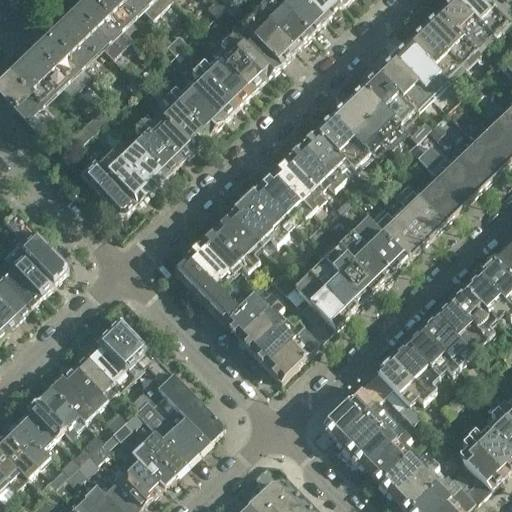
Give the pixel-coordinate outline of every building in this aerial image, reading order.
[(122,33),(155,0),(94,0),(95,3),(93,3),(122,33)] [(327,28),(300,0),(278,0),(275,4),(312,43),(321,34),(327,28)] [(343,12),(331,0),(300,0),(327,28),(334,21),(343,12)] [(355,0),(331,0),(343,12),(355,0)] [(511,30),(481,0),(459,0),(456,3),(493,42),(496,45),(511,30)] [(366,1),(361,6),(367,11),(372,6),(366,1)] [(81,72),(122,33),(93,3),(93,5),(89,5),(83,11),(84,14),(78,19),(76,17),(75,18),(72,22),(69,25),(68,26),(69,28),(64,33),(61,33),(55,38),(55,42),(52,42),(81,72)] [(493,42),(456,3),(440,18),(478,57),(493,42)] [(227,10),(222,4),(216,9),(221,15),(227,10)] [(312,43),(275,4),(259,19),(297,57),(303,51),(312,43)] [(221,15),(216,9),(210,15),(216,21),(221,15)] [(478,57),(440,18),(425,33),(462,72),(478,57)] [(297,57),(259,19),(244,34),(251,41),(281,73),(297,57)] [(462,72),(425,33),(410,48),(447,87),(462,72)] [(281,73),(251,41),(242,49),(233,39),(227,45),(267,87),(281,73)] [(41,111),(41,110),(81,72),(52,42),(53,44),(52,44),(49,44),(43,50),(43,53),(38,58),(36,56),(35,57),(32,61),(28,64),(27,65),(29,67),(24,72),(20,71),(14,77),(15,81),(13,82),(41,111)] [(187,48),(181,43),(176,48),(181,54),(187,48)] [(267,87),(227,45),(221,51),(230,61),(222,69),(252,100),(267,87)] [(181,54),(176,48),(170,54),(175,60),(181,54)] [(447,87),(410,48),(394,63),(432,102),(447,87)] [(511,60),(503,69),(511,77),(511,60)] [(432,102),(394,63),(379,78),(416,117),(432,102)] [(252,100),(222,69),(214,77),(204,67),(198,73),(238,114),(252,100)] [(238,114),(198,73),(192,79),(201,89),(193,97),(224,128),(238,114)] [(416,117),(379,78),(363,93),(401,132),(416,117)] [(41,111),(13,82),(12,83),(10,81),(2,89),(3,91),(0,94),(0,96),(15,113),(19,116),(37,135),(39,137),(53,123),(41,110),(41,111)] [(147,87),(141,82),(135,87),(141,93),(147,87)] [(141,93),(135,87),(130,93),(135,98),(141,93)] [(401,132),(363,93),(348,108),(385,147),(401,132)] [(224,128),(193,97),(185,105),(175,95),(169,101),(209,142),(213,139),(224,128)] [(209,142),(169,101),(163,107),(173,117),(164,125),(195,156),(209,142)] [(385,147),(348,108),(333,123),(370,162),(385,147)] [(511,114),(496,130),(511,146),(511,114)] [(443,135),(454,125),(447,117),(436,128),(443,135)] [(106,126),(101,120),(95,126),(100,132),(106,126)] [(195,156),(164,125),(156,133),(147,123),(141,129),(181,170),(182,169),(195,156)] [(370,162),(333,123),(317,138),(346,168),(355,176),(370,162)] [(81,151),(94,138),(100,132),(95,126),(75,145),(81,151)] [(181,170),(141,129),(135,135),(144,145),(136,153),(166,184),(181,170)] [(511,166),(511,146),(496,130),(477,148),(503,175),(511,166)] [(346,168),(317,138),(303,152),(341,191),(347,185),(338,176),(346,168)] [(401,162),(416,147),(409,140),(394,155),(401,162)] [(432,148),(419,160),(440,181),(453,169),(432,148)] [(503,175),(477,148),(458,166),(484,193),(503,175)] [(166,184),(136,153),(127,161),(118,151),(112,157),(152,198),(153,197),(166,184)] [(341,191),(303,152),(288,165),(318,196),(326,188),(335,197),(341,191)] [(152,198),(112,157),(106,163),(115,172),(107,180),(138,212),(152,198)] [(318,196),(288,165),(274,179),(312,218),(318,213),(309,204),(318,196)] [(484,193),(458,166),(439,184),(465,211),(484,193)] [(138,212),(107,180),(99,172),(84,185),(120,222),(127,223),(127,222),(138,212)] [(312,218),(274,179),(260,193),(289,224),(297,215),(306,224),(312,218)] [(465,211),(439,184),(420,203),(446,229),(465,211)] [(289,224),(260,193),(245,207),(283,246),(289,240),(281,232),(289,224)] [(341,220),(353,208),(346,201),(334,213),(335,214),(341,220)] [(446,229),(420,203),(402,221),(427,248),(446,229)] [(283,246),(245,207),(231,221),(260,251),(268,243),(277,252),(283,246)] [(346,230),(361,216),(353,208),(341,220),(338,223),(346,230)] [(327,234),(338,223),(341,220),(335,214),(321,228),(327,234)] [(0,234),(4,239),(22,258),(28,252),(40,241),(30,232),(28,229),(26,227),(15,216),(4,227),(0,230),(0,234)] [(260,251),(231,221),(216,235),(254,274),(260,268),(252,259),(260,251)] [(427,248),(402,221),(383,239),(400,257),(409,266),(427,248)] [(334,242),(346,230),(338,223),(327,234),(334,242)] [(400,257),(383,239),(371,227),(356,241),(394,280),(409,266),(400,257)] [(254,274),(216,235),(202,249),(231,279),(240,271),(248,280),(254,274)] [(69,271),(40,241),(28,252),(22,258),(27,263),(55,292),(58,289),(68,279),(69,279),(69,271)] [(394,280),(356,241),(342,256),(379,294),(394,280)] [(231,279),(202,249),(188,263),(226,302),(232,296),(223,287),(231,279)] [(511,249),(496,265),(511,281),(511,249)] [(379,294),(342,256),(328,269),(365,308),(379,294)] [(55,292),(27,263),(18,272),(15,269),(12,272),(43,303),(44,302),(55,292)] [(241,318),(226,302),(188,263),(176,274),(176,281),(217,323),(226,332),(241,318)] [(511,281),(496,265),(480,280),(511,313),(511,281)] [(43,303),(12,272),(8,267),(0,274),(0,281),(1,283),(32,314),(42,304),(43,303)] [(365,308),(328,269),(313,283),(351,322),(365,308)] [(511,324),(511,313),(480,280),(466,295),(495,325),(503,317),(511,326),(511,324)] [(32,314),(1,283),(0,281),(0,305),(20,325),(32,314)] [(351,322),(313,283),(298,297),(308,308),(322,321),(336,336),(351,322)] [(308,308),(298,297),(294,293),(290,298),(304,312),(308,308)] [(495,325),(466,295),(451,309),(488,347),(495,341),(487,332),(495,325)] [(240,346),(278,308),(271,302),(263,310),(256,303),(241,318),(226,332),(240,346)] [(20,325),(0,305),(0,327),(8,337),(20,325)] [(254,360),(284,331),(276,323),(284,315),(278,308),(240,346),(254,360)] [(488,347),(451,309),(436,323),(466,353),(473,345),(482,354),(488,347)] [(284,387),(320,352),(323,349),(336,336),(322,321),(306,337),(267,375),(282,389),(284,387)] [(466,353),(436,323),(422,337),(459,375),(466,369),(458,360),(466,353)] [(0,344),(8,337),(0,327),(0,344)] [(158,364),(131,337),(122,327),(110,338),(140,370),(143,367),(159,384),(168,375),(158,364)] [(267,375),(306,337),(300,331),(291,338),(284,331),(254,360),(267,375)] [(459,375),(422,337),(407,351),(437,381),(444,374),(452,382),(459,375)] [(140,370),(110,338),(98,349),(125,378),(134,370),(137,373),(140,370)] [(125,378),(98,349),(86,360),(117,392),(120,389),(117,386),(125,378)] [(437,381),(407,351),(393,365),(430,403),(437,397),(429,388),(437,381)] [(117,392),(86,360),(75,372),(102,401),(111,392),(114,395),(117,392)] [(430,403),(393,365),(378,379),(407,409),(416,401),(424,410),(430,403)] [(102,401),(75,372),(63,383),(94,415),(97,412),(94,409),(102,401)] [(162,393),(174,381),(168,375),(159,384),(156,386),(162,393)] [(174,381),(162,393),(159,395),(179,416),(185,423),(200,408),(174,381)] [(94,415),(63,383),(52,394),(79,423),(88,415),(90,418),(94,415)] [(79,423),(52,394),(40,405),(70,437),(74,434),(71,431),(79,423)] [(362,395),(358,398),(373,413),(377,410),(362,395)] [(374,414),(373,413),(358,398),(323,432),(338,448),(374,414)] [(457,401),(442,415),(450,423),(464,409),(457,401)] [(70,437),(40,405),(28,416),(56,445),(65,437),(67,440),(70,437)] [(215,423),(200,408),(185,423),(211,449),(222,438),(223,438),(223,431),(215,423)] [(421,423),(407,409),(395,421),(403,429),(408,424),(414,430),(421,423)] [(511,416),(505,409),(498,415),(511,429),(511,416)] [(352,462),(382,433),(375,425),(384,417),(377,410),(373,413),(374,414),(338,448),(352,462)] [(511,429),(498,415),(492,422),(500,430),(492,438),(511,458),(511,429)] [(56,445),(28,416),(17,427),(47,459),(50,456),(47,453),(56,445)] [(211,449),(185,423),(179,416),(167,427),(174,434),(199,460),(211,449)] [(47,459),(17,427),(5,438),(33,467),(41,459),(44,462),(47,459)] [(120,447),(131,436),(125,429),(113,440),(120,447)] [(366,477),(405,439),(398,432),(390,441),(382,433),(352,462),(366,477)] [(199,460),(174,434),(168,440),(161,433),(155,438),(188,471),(199,460)] [(511,476),(511,458),(492,438),(484,446),(476,437),(469,443),(507,482),(511,476)] [(33,467),(5,438),(0,443),(0,456),(24,481),(27,478),(24,475),(33,467)] [(188,471),(155,438),(150,444),(157,451),(151,457),(176,482),(188,471)] [(380,491),(410,462),(403,454),(411,446),(405,439),(366,477),(380,491)] [(507,482),(469,443),(463,450),(471,458),(463,466),(463,467),(477,481),(492,496),(507,482)] [(176,482),(151,457),(145,462),(138,455),(132,460),(165,493),(176,482)] [(24,481),(0,456),(0,479),(10,489),(18,481),(21,484),(24,481)] [(165,493),(132,460),(127,466),(134,473),(128,479),(153,504),(165,493)] [(394,505),(433,467),(426,461),(418,469),(410,462),(380,491),(394,505)] [(400,511),(415,511),(438,490),(431,483),(439,474),(433,467),(394,505),(400,511)] [(477,481),(463,467),(456,473),(454,475),(468,489),(477,481)] [(145,511),(153,504),(128,479),(122,484),(115,477),(109,483),(138,511),(145,511)] [(10,489),(0,479),(0,503),(1,504),(4,501),(1,498),(10,489)] [(492,496),(477,481),(468,489),(461,496),(476,511),(487,500),(492,496)] [(444,511),(461,496),(447,482),(438,490),(415,511),(444,511)] [(138,511),(109,483),(104,488),(111,495),(105,501),(115,511),(138,511)] [(301,511),(279,489),(273,488),(262,499),(274,511),(301,511)] [(475,511),(476,511),(461,496),(444,511),(475,511)] [(115,511),(105,501),(99,506),(92,499),(86,505),(93,511),(115,511)] [(274,511),(262,499),(250,510),(252,511),(274,511)]
